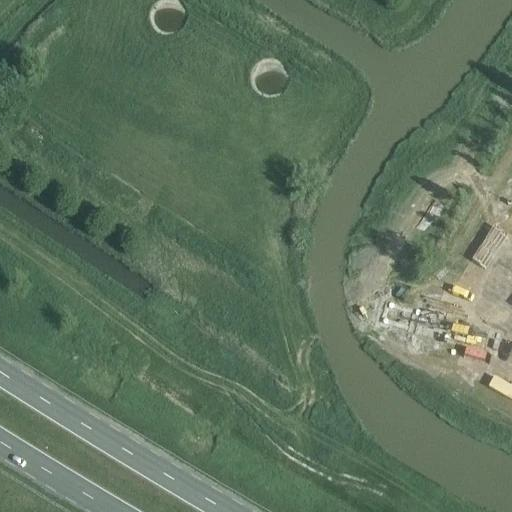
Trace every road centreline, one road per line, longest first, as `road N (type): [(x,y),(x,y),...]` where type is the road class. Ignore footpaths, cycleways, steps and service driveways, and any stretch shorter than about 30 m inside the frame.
road 1 (primary): [(229,511),(0,371)]
road 2 (primary): [(0,441),(115,511)]
